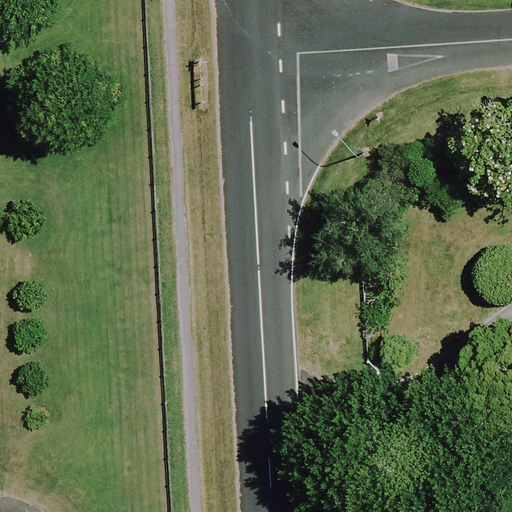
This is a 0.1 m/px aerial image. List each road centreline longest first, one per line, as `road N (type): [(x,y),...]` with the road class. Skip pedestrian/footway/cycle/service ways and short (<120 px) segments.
road 1 (residential): [(250,57),(273,511)]
road 2 (residential): [(250,57),(511,39)]
